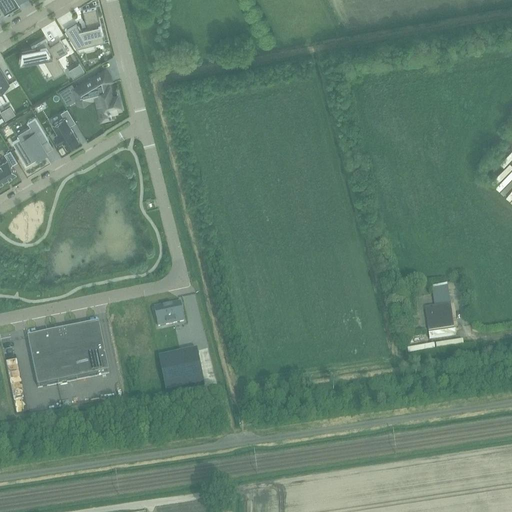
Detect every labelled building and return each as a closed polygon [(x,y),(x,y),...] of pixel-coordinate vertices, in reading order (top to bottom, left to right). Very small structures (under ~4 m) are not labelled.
[(9,13),(20,6),(16,0),(0,0),(0,6),(5,15),(9,13)] [(77,23),(65,30),(75,46),(86,40),(87,46),(104,42),(96,8),(83,11),(88,28),(80,30),(77,23)] [(22,51),(20,64),(43,60),(55,77),(65,71),(57,59),(68,52),(61,40),(50,47),(46,40),(35,46),(36,48),(22,51)] [(80,64),(69,70),(73,78),(85,71),(80,64)] [(0,89),(9,84),(0,69),(0,89)] [(76,96),(81,95),(81,96),(83,95),(87,94),(89,100),(96,99),(98,109),(101,121),(113,118),(112,112),(122,110),(119,98),(117,94),(112,95),(109,82),(112,81),(106,70),(74,89),(76,96)] [(67,148),(79,141),(70,126),(76,123),(68,109),(62,113),(65,118),(53,125),(58,134),(55,136),(60,145),(63,143),(67,148)] [(13,143),(27,165),(34,161),(33,159),(37,157),(38,159),(48,154),(42,144),(49,140),(35,118),(28,123),(34,133),(22,140),(20,138),(13,143)] [(0,183),(17,174),(12,165),(17,162),(11,150),(5,154),(9,160),(0,165),(0,183)] [(180,303),(155,309),(158,327),(184,321),(180,303)] [(425,308),(429,332),(454,328),(450,304),(425,308)] [(148,308),(135,311),(136,318),(150,315),(148,308)] [(119,314),(107,316),(109,322),(120,320),(119,314)] [(150,315),(136,318),(138,325),(151,322),(150,315)] [(120,320),(109,322),(110,328),(121,326),(120,320)] [(151,322),(138,325),(139,331),(153,329),(151,322)] [(99,324),(28,338),(38,388),(109,373),(99,324)] [(121,326),(110,328),(111,334),(123,332),(121,326)] [(153,329),(139,331),(140,337),(154,334),(153,329)] [(123,332),(111,334),(112,340),(124,338),(123,332)] [(154,334),(140,337),(141,343),(155,340),(154,334)] [(124,338),(112,340),(113,346),(125,343),(124,338)] [(155,340),(141,343),(143,349),(156,346),(155,340)] [(125,343),(113,346),(115,352),(126,349),(125,343)] [(156,346),(143,349),(144,355),(158,352),(156,346)] [(126,349),(115,352),(116,358),(128,355),(126,349)] [(197,351),(159,359),(160,365),(162,372),(163,379),(164,385),(166,393),(204,385),(197,351)] [(158,352),(144,355),(145,361),(159,358),(158,352)] [(128,355),(116,358),(117,364),(129,361),(128,355)] [(159,358),(145,361),(146,368),(160,365),(159,359),(159,358)] [(129,361),(117,364),(118,369),(130,367),(129,361)] [(19,364),(7,366),(8,372),(20,370),(19,364)] [(160,365),(146,368),(148,374),(162,372),(160,365)] [(130,367),(118,369),(119,375),(131,373),(130,367)] [(20,370),(8,372),(9,378),(21,376),(20,370)] [(162,372),(148,374),(149,381),(163,379),(162,372)] [(131,373),(119,375),(121,381),(132,379),(131,373)] [(21,376),(9,378),(10,384),(22,382),(21,376)] [(132,379),(121,381),(122,387),(134,385),(132,379)] [(163,379),(149,381),(151,388),(164,385),(163,379)] [(22,382),(10,384),(12,390),(23,388),(22,382)] [(134,385),(122,387),(123,393),(135,390),(134,385)] [(164,385),(151,388),(152,395),(166,393),(164,385)] [(23,388),(12,390),(13,396),(25,393),(23,388)] [(135,390),(123,393),(124,399),(136,397),(135,390)] [(25,393),(13,396),(14,402),(26,399),(25,393)] [(26,399),(14,402),(15,408),(27,405),(26,399)] [(27,405),(15,408),(16,413),(28,411),(27,405)] [(28,411),(16,413),(18,419),(29,417),(28,411)]
